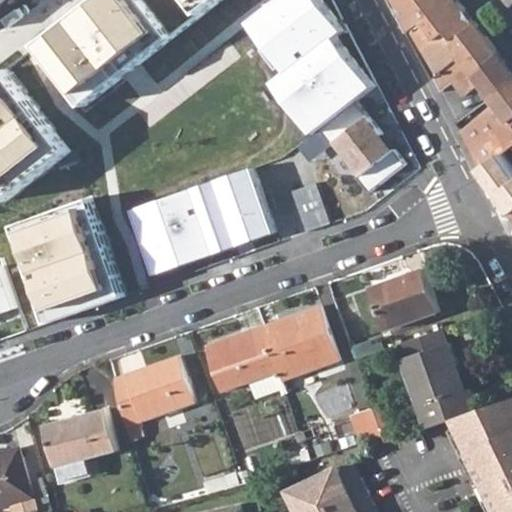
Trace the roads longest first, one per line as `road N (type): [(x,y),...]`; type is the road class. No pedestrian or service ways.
road 1 (residential): [(475,204),(0,379)]
road 2 (secondary): [(365,0),(475,204)]
